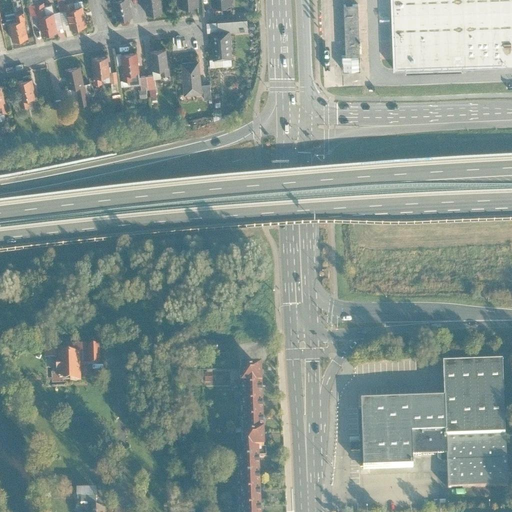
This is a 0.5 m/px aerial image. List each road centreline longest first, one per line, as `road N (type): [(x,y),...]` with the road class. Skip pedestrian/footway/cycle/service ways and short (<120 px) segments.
road 1 (motorway): [(511,172),(0,218)]
road 2 (motorway): [(0,245),(511,205)]
road 3 (motorway): [(287,91),(272,112),(222,140),(0,191)]
road 4 (residential): [(123,511),(117,361)]
road 5 (tertiary): [(301,327),(293,355),(306,446)]
